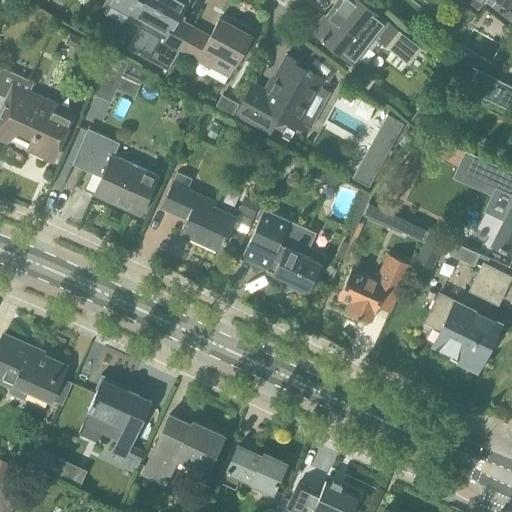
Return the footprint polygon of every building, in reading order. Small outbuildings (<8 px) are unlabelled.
[(179,50),(180,50),(193,28),(178,20),(189,1),(187,0),(114,0),(112,6),(153,28),(146,41),(141,42),(138,40),(133,50),(169,69),(179,50)] [(380,39),(410,63),(422,48),(359,0),(343,0),(329,19),(325,16),(313,31),(356,64),(370,46),(372,48),(380,39)] [(511,0),(466,0),(479,10),(486,1),(511,21),(511,0)] [(193,28),(180,50),(230,77),(252,36),(221,19),(211,38),(193,28)] [(462,69),(470,57),(459,49),(451,62),(462,69)] [(304,67),(305,65),(288,56),(269,92),(255,85),(240,114),(273,131),(280,117),(309,132),(310,131),(300,125),(313,99),(310,97),(320,78),(334,85),(335,84),(304,67)] [(98,114),(110,86),(131,95),(138,79),(99,62),(80,106),(98,114)] [(0,94),(8,98),(0,115),(0,137),(8,142),(11,135),(32,144),(30,148),(53,158),(73,114),(30,94),(35,82),(0,65),(0,94)] [(511,85),(478,69),(468,89),(511,110),(511,108),(511,85)] [(213,95),(210,109),(226,113),(229,98),(213,95)] [(388,114),(353,177),(369,187),(404,124),(388,114)] [(101,176),(94,193),(139,214),(157,176),(137,167),(138,165),(132,163),(131,164),(115,157),(121,143),(89,128),(73,164),(101,176)] [(511,171),(475,155),(467,174),(500,189),(511,195),(511,207),(506,218),(493,245),(511,254),(511,187),(508,186),(511,175),(511,171)] [(215,206),(217,202),(188,188),(193,179),(178,172),(174,182),(175,182),(163,207),(186,218),(180,233),(221,252),(238,216),(215,206)] [(323,201),(341,214),(358,190),(339,177),(323,201)] [(259,225),(244,259),(274,273),(272,276),(309,293),(324,261),(307,253),(316,233),(267,210),(259,225)] [(407,221),(402,231),(424,241),(429,230),(407,221)] [(430,252),(438,256),(446,241),(430,233),(417,260),(424,264),(430,252)] [(479,254),(453,242),(448,254),(473,266),(479,254)] [(352,269),(338,298),(349,303),(346,310),(371,321),(378,306),(390,311),(412,264),(388,254),(376,280),(352,269)] [(470,291),(499,306),(511,279),(511,275),(484,262),(470,291)] [(441,330),(434,346),(454,355),(452,359),(478,371),(490,344),(491,344),(501,323),(485,315),(484,318),(478,315),(479,312),(455,301),(456,299),(440,291),(425,322),(441,330)] [(4,334),(0,342),(0,381),(13,388),(11,393),(25,399),(29,389),(51,399),(66,365),(43,354),(44,352),(4,334)] [(91,412),(85,424),(119,440),(112,454),(126,460),(127,456),(133,445),(138,433),(152,402),(151,401),(145,415),(134,410),(140,396),(129,391),(130,387),(103,375),(96,389),(98,390),(89,411),(91,412)] [(180,458),(208,471),(224,435),(194,421),(193,422),(170,412),(142,474),(164,484),(164,483),(167,484),(168,480),(170,481),(180,458)] [(133,445),(127,456),(132,459),(127,470),(135,474),(145,451),(133,445)] [(241,479),(273,494),(287,465),(264,454),(263,456),(239,445),(226,472),(227,472),(222,482),(236,489),(241,479)] [(0,459),(0,488),(10,463),(0,459)] [(22,481),(27,470),(13,463),(8,475),(22,481)] [(299,482),(288,508),(296,511),(351,511),(358,497),(327,482),(321,494),(314,491),(315,489),(299,482)]
